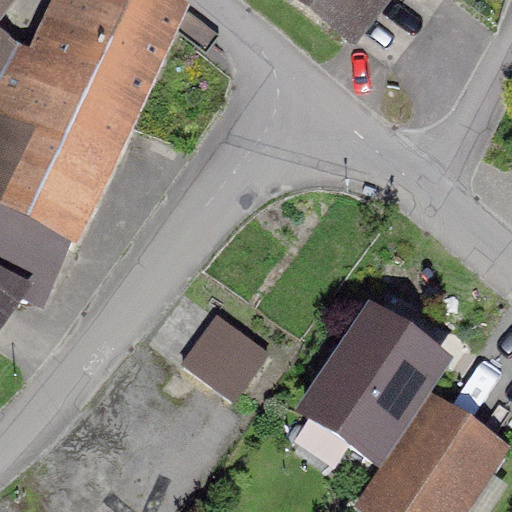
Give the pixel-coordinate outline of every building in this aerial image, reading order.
[(0,221),(77,259),(85,263),(202,24),(152,0),(60,0),(29,63),(0,121),(0,221)] [(0,0),(0,121),(29,63),(1,42),(31,0),(0,0)] [(282,0),(359,60),(406,0),(282,0)] [(48,317),(77,259),(0,221),(0,352),(33,309),(48,317)] [(272,366),(224,330),(184,383),(233,419),(272,366)] [(344,511),(417,406),(333,348),(257,459),(334,511),(344,511)] [(483,511),(511,471),(511,459),(438,407),(364,511),(483,511)]
